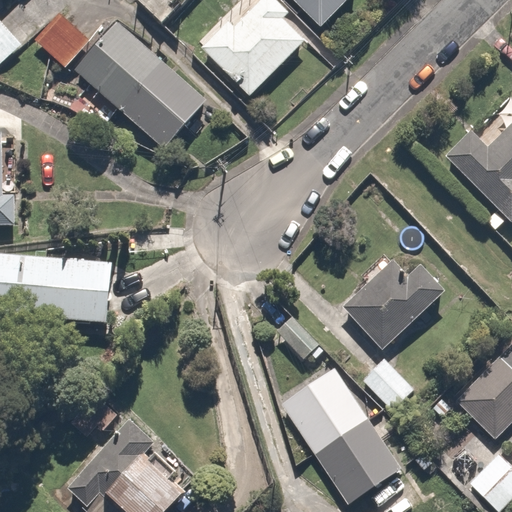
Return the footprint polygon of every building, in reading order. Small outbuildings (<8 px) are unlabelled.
[(254,100),(310,43),(289,23),(296,17),(278,0),(263,0),(236,27),(231,25),(204,52),(254,100)] [(292,0),(323,30),(353,0),(292,0)] [(53,14),(32,40),(61,65),(83,39),(53,14)] [(0,60),(18,43),(0,24),(0,60)] [(209,107),(118,26),(76,73),(167,154),(209,107)] [(474,135),(449,159),(511,222),(511,132),(491,153),(474,135)] [(6,200),(4,137),(0,137),(0,230),(21,230),(21,199),(6,200)] [(0,316),(111,328),(117,269),(0,256),(0,316)] [(451,294),(426,267),(411,281),(396,265),(347,311),(387,354),(451,294)] [(511,349),(458,401),(497,441),(511,426),(511,349)] [(383,358),(362,379),(390,407),(411,386),(383,358)] [(373,423),(339,372),(285,407),(319,458),(373,423)] [(93,385),(62,412),(85,439),(116,411),(93,385)] [(153,444),(130,422),(65,489),(88,511),(170,511),(187,494),(144,453),(153,444)] [(406,473),(373,423),(319,458),(352,508),(406,473)] [(511,466),(499,453),(470,480),(499,510),(511,496),(511,466)]
